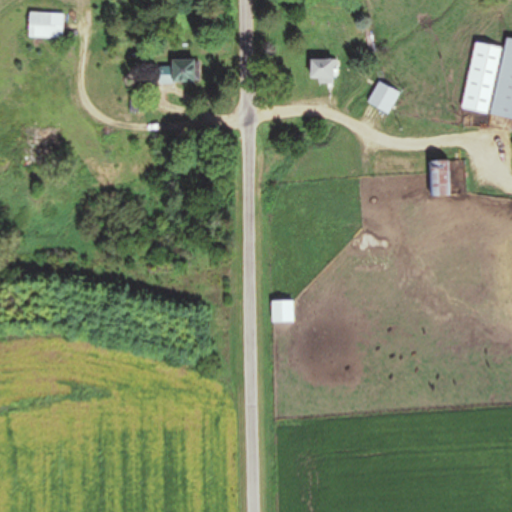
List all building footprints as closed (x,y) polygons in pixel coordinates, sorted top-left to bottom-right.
[(62,38),(62,13),(26,13),(26,38),(62,38)] [(511,120),(511,40),(503,39),(502,48),(473,43),(461,111),(511,120)] [(192,60),(166,60),(166,68),(157,68),(157,84),(192,84),(192,60)] [(306,83),(331,83),(331,60),(306,60),(306,83)] [(366,103),(388,115),(400,94),(379,81),(366,103)] [(449,162),(428,162),(428,197),(449,197),(449,162)] [(294,302),(271,302),(271,324),(294,324),(294,302)]
